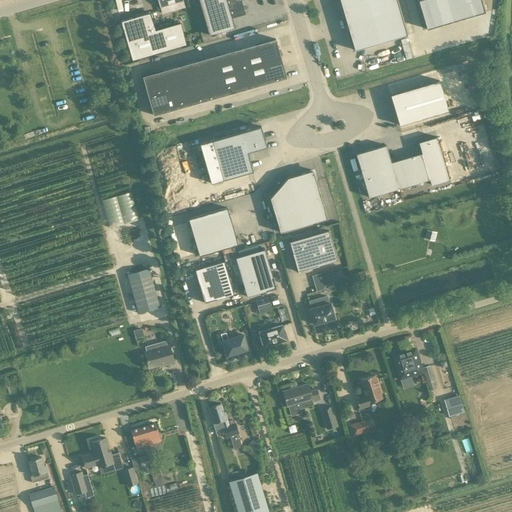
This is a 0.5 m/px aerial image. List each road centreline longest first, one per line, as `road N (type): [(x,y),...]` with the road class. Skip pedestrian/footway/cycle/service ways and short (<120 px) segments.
road 1 (residential): [(0,448),(511,295)]
road 2 (unclassified): [(324,112),(299,132),(305,143),(323,144),(360,124),(350,110),(333,111)]
